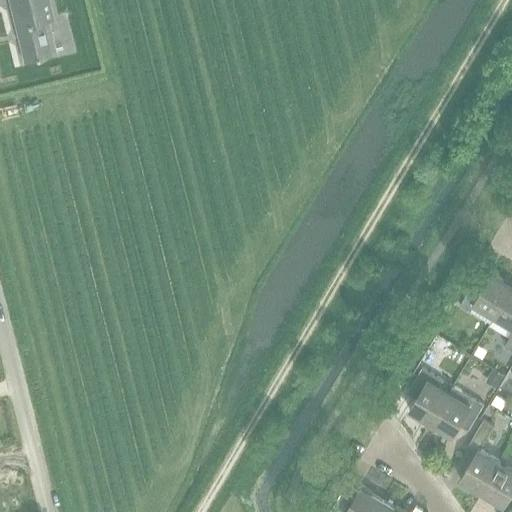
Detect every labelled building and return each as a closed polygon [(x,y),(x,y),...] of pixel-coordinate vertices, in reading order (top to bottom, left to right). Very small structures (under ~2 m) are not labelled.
[(7,0),(14,26),(23,62),(55,54),(46,20),(51,18),(46,0),(7,0)] [(491,322),(511,285),(511,283),(494,272),(486,284),(477,278),(461,303),(491,322)] [(511,285),(491,322),(492,322),(496,316),(511,325),(511,334),(506,343),(511,346),(511,285)] [(460,346),(456,353),(458,360),(465,365),(471,353),(460,346)] [(430,422),(452,386),(452,385),(448,392),(439,386),(443,380),(422,367),(407,393),(415,398),(409,409),(430,422)] [(494,367),(487,379),(499,386),(506,374),(494,367)] [(482,404),(452,386),(430,422),(452,435),(458,424),(466,430),(482,404)] [(495,392),(488,403),(499,409),(506,399),(495,392)] [(460,479),(481,492),(499,461),(479,449),(493,426),(482,420),(467,445),(477,451),(460,479)] [(511,469),(499,461),(481,492),(503,505),(510,493),(511,494),(511,469)] [(337,499),(329,511),(375,511),(383,500),(372,494),(373,492),(362,484),(349,506),(337,499)] [(375,511),(407,511),(396,505),(395,507),(383,500),(375,511)]
